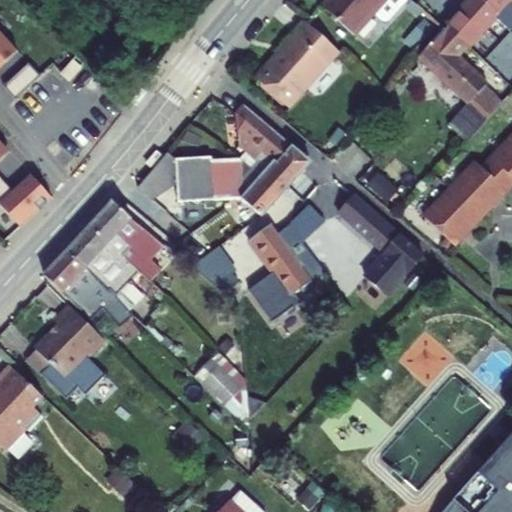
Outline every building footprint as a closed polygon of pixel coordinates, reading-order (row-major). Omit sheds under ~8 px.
[(330,0),(321,10),(351,36),(369,16),(373,20),(391,0),(330,0)] [(511,0),(465,0),(440,27),(441,33),(415,63),(481,120),(492,107),(463,81),(465,77),(448,62),(502,2),(511,11),(511,0)] [(301,26),(252,83),(287,113),(336,57),(301,26)] [(0,69),(16,55),(0,36),(0,69)] [(79,72),(71,65),(58,79),(66,86),(79,72)] [(40,80),(29,68),(4,91),(15,102),(40,80)] [(303,163),(237,107),(230,115),(232,142),(243,151),(234,162),(208,164),(207,159),(173,161),(175,205),(236,201),(237,200),(255,215),(303,163)] [(479,155),(417,221),(448,252),(509,184),(511,186),(511,133),(485,162),(479,155)] [(0,209),(13,198),(3,186),(0,188),(0,209)] [(54,204),(38,188),(31,194),(24,187),(13,198),(0,209),(0,210),(23,235),(54,204)] [(349,200),(334,216),(403,273),(417,257),(349,200)] [(111,212),(105,207),(87,227),(109,248),(137,274),(148,285),(158,273),(149,265),(163,250),(113,209),(111,212)] [(268,227),(247,242),(286,300),(320,277),(299,247),(319,224),(305,207),(285,230),(275,238),(268,227)] [(109,248),(87,227),(64,252),(86,272),(104,290),(113,299),(137,274),(109,248)] [(86,272),(64,252),(38,279),(88,327),(100,314),(118,331),(132,316),(129,314),(104,290),(86,272)] [(220,254),(197,272),(213,284),(232,267),(220,254)] [(93,358),(57,322),(41,338),(47,344),(12,378),(31,396),(42,385),(51,394),(73,372),(76,375),(93,358)] [(196,374),(245,419),(265,397),(215,352),(196,374)] [(0,447),(22,425),(15,418),(25,409),(0,384),(0,447)] [(445,506),(438,511),(511,511),(511,428),(441,499),(445,506)]
